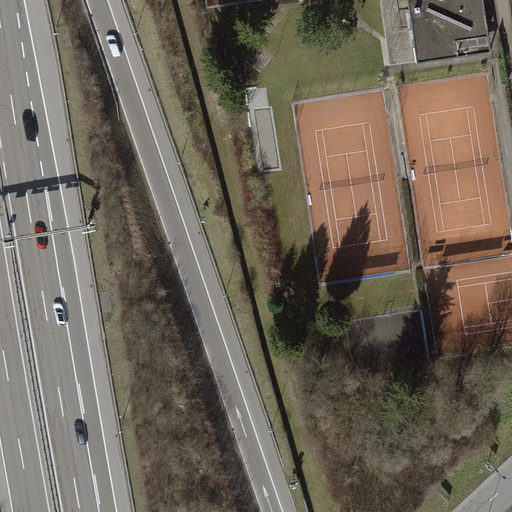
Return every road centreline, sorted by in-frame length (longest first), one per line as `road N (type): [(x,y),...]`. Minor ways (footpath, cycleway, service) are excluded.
road 1 (motorway): [(272,511),(97,0)]
road 2 (motorway): [(82,511),(0,11)]
road 3 (motorway): [(0,334),(32,511)]
